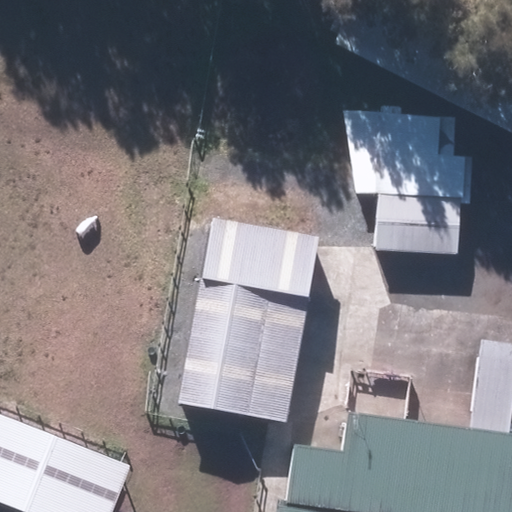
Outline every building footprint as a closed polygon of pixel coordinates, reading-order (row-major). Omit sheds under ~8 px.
[(511,73),(371,0),(340,0),(321,38),(511,137),(511,73)] [(381,116),(379,125),(344,123),(353,201),(377,203),(373,258),(457,262),(461,165),(452,164),(454,127),(401,125),(401,116),(381,116)] [(266,394),(290,397),(297,351),(360,360),(368,301),(290,289),(281,351),(273,349),(266,394)] [(274,511),(511,511),(511,438),(509,438),(511,406),(511,349),(479,345),(471,430),(347,416),(343,454),(291,449),(285,506),(275,506),(274,511)] [(3,511),(49,511),(8,499),(3,511)]
